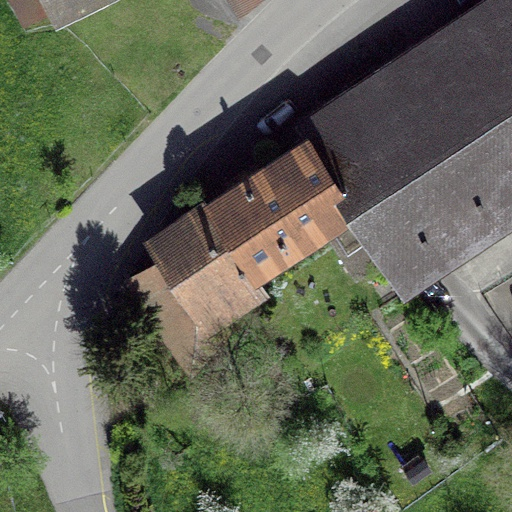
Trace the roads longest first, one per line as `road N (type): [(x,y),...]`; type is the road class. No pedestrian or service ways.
road 1 (unclassified): [(309,0),(19,299)]
road 2 (unclassified): [(93,511),(19,299)]
